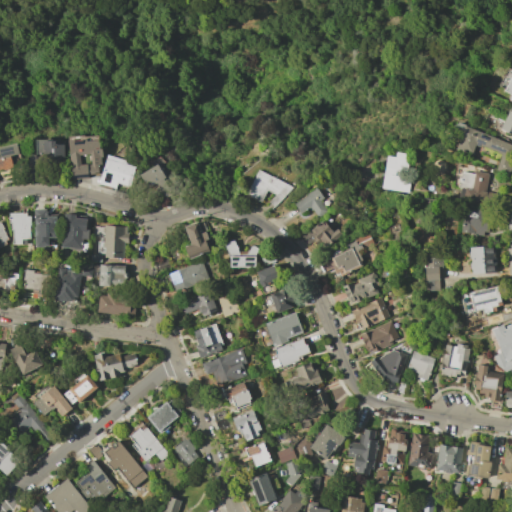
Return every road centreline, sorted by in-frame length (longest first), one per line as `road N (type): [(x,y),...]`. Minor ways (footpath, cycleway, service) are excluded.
road 1 (residential): [(233,212),(266,226),(303,263),(348,372),(369,398),(511,425)]
road 2 (residential): [(157,222),(143,272),(234,511)]
road 3 (residential): [(177,360),(26,483),(4,511)]
road 4 (residential): [(0,313),(168,338)]
road 5 (residential): [(157,222),(54,190),(0,198)]
